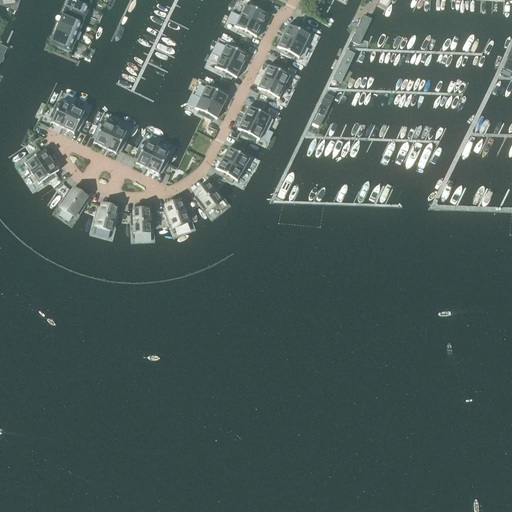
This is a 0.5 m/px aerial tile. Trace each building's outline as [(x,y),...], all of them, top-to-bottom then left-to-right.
[(68,0),(51,43),(72,51),(92,0),(68,0)] [(246,6),(241,17),(261,26),(266,16),(263,14),(265,10),(251,4),(249,7),(246,6)] [(256,37),(261,26),(241,17),(236,27),(239,29),(237,32),(251,39),(253,36),(256,37)] [(371,21),(363,17),(351,43),(359,47),(371,21)] [(289,26),(283,37),(303,47),(309,36),(306,35),(307,31),(293,24),(292,28),(289,26)] [(298,58),(303,47),(283,37),(278,48),(281,49),(279,53),(293,60),(295,56),(298,58)] [(226,47),(221,57),(241,67),(246,57),(243,55),(245,51),(231,45),(229,48),(226,47)] [(511,74),(511,48),(500,74),(510,78),(511,74)] [(355,56),(346,51),(332,82),(340,86),(355,56)] [(236,78),(241,67),(221,57),(216,68),(219,70),(217,73),(231,80),(233,77),(236,78)] [(269,67),(264,78),(284,88),(289,77),(286,76),(288,72),(274,65),(272,69),(269,67)] [(278,99),(284,88),(264,78),(258,89),(261,90),(260,94),(274,101),(275,97),(278,99)] [(507,85),(498,81),(483,113),(491,116),(507,85)] [(207,88),(201,98),(221,108),(227,97),(223,96),(225,92),(211,86),(209,89),(207,88)] [(334,98),(325,94),(311,126),(319,130),(334,98)] [(216,119),(221,108),(201,98),(196,109),(199,111),(197,114),(211,121),(213,117),(216,119)] [(52,123),(63,128),(72,108),(62,103),(60,106),(57,104),(50,118),(54,120),(52,123)] [(249,109),(244,119),(264,129),(269,118),(266,117),(268,113),(254,106),(252,110),(249,109)] [(83,113),(72,108),(63,128),(74,133),(75,130),(79,132),(86,118),(82,116),(83,113)] [(259,140),(264,129),(244,119),(239,130),(242,131),(240,135),(254,142),(256,138),(259,140)] [(94,143),(105,148),(115,128),(104,123),(103,126),(99,124),(92,138),(96,140),(94,143)] [(125,134),(115,128),(105,148),(116,154),(117,151),(121,152),(128,138),(124,137),(125,134)] [(136,164),(147,169),(157,149),(146,144),(145,147),(141,145),(134,159),(138,161),(136,164)] [(229,150),(224,160),(243,171),(249,161),(246,159),(248,156),(234,148),(232,151),(229,150)] [(309,152),(300,148),(280,190),(289,194),(309,152)] [(167,154),(157,149),(147,169),(158,174),(159,171),(163,173),(170,159),(166,157),(167,154)] [(25,165),(32,174),(50,162),(44,152),(41,154),(39,151),(26,159),(28,163),(25,165)] [(237,181),(243,171),(224,160),(218,170),(220,172),(218,176),(232,183),(234,180),(237,181)] [(57,172),(50,162),(32,174),(39,184),(41,183),(44,186),(57,177),(54,174),(57,172)] [(217,190),(221,185),(215,180),(212,184),(217,190)] [(222,197),(218,192),(214,187),(211,190),(207,184),(195,194),(197,196),(194,199),(199,206),(204,212),(207,209),(209,211),(221,202),(219,199),(222,197)] [(82,204),(85,199),(74,191),(72,193),(69,191),(64,199),(60,204),(63,206),(61,209),(74,217),(76,214),(79,216),(83,211),(86,206),(82,204)] [(190,219),(188,212),(186,207),(182,209),(180,203),(166,208),(167,211),(163,212),(166,220),(169,227),(172,225),(173,228),(187,223),(186,220),(190,219)] [(117,222),(119,216),(115,215),(116,209),(102,206),(102,209),(98,208),(96,216),(94,223),(98,224),(97,227),(111,231),(112,227),(116,228),(117,222)] [(153,223),(153,217),(149,217),(149,211),(134,211),(135,214),(131,215),(131,224),(131,230),(135,230),(135,233),(150,233),(150,229),(154,229),(153,223)]
